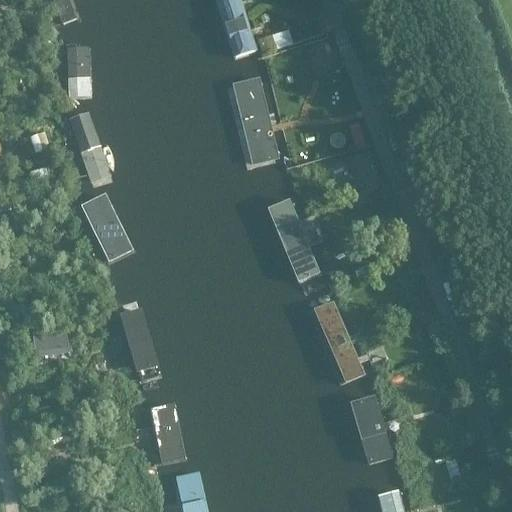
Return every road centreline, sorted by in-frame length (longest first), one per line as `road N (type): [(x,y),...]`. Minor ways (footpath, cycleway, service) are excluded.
road 1 (unclassified): [(327,0),(509,511)]
road 2 (unknown): [(412,0),(511,295)]
